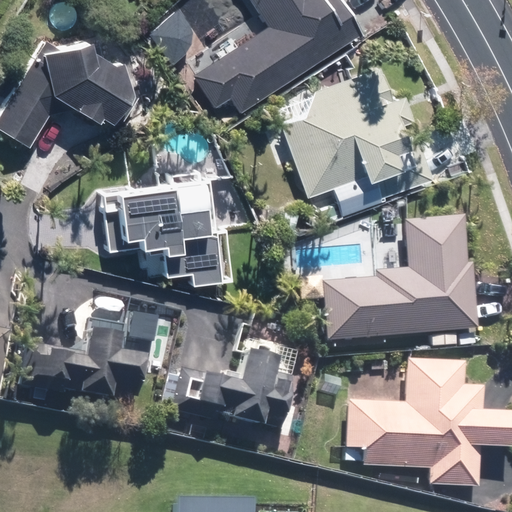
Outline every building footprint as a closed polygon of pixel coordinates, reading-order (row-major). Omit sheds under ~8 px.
[(231,94),(241,109),(364,30),(344,0),(254,0),(269,23),(194,71),(215,104),(231,94)] [(112,120),(136,82),(129,52),(118,55),(100,44),(96,30),(56,39),(47,34),(0,110),(0,120),(32,140),(63,90),(112,120)] [(275,99),(308,194),(376,170),(383,193),(437,175),(406,86),(395,90),(385,61),(275,99)] [(210,171),(106,185),(113,245),(163,239),(169,282),(224,275),(210,171)] [(323,279),(328,338),(479,326),(474,260),(469,260),(465,212),(404,217),(408,265),(376,267),(377,274),(323,279)] [(126,328),(95,322),(89,351),(40,342),(34,376),(140,396),(148,350),(123,345),(126,328)] [(0,381),(1,382),(12,326),(0,324),(0,381)] [(277,373),(283,351),(252,344),(244,375),(185,361),(174,406),(283,433),(297,378),(277,373)] [(348,397),(345,462),(430,466),(430,481),(479,484),(481,442),(511,443),(511,406),(483,405),(484,382),(465,381),(466,357),(406,355),(404,399),(348,397)] [(254,511),(255,503),(255,498),(179,497),(179,502),(172,502),(171,511),(254,511)]
